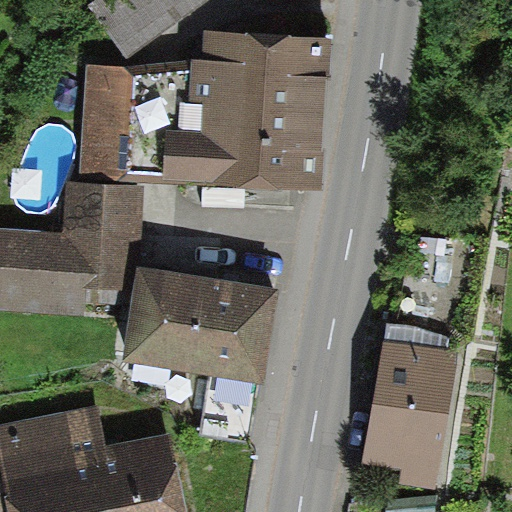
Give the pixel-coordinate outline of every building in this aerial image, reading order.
[(210,0),(95,0),(87,6),(125,60),(210,0)] [(333,37),(206,30),(200,57),(88,70),(84,178),(318,195),(322,155),(319,154),(324,77),(330,78),(333,37)] [(63,235),(0,229),(0,306),(85,314),(86,303),(134,305),(141,268),(145,187),(66,182),(63,235)] [(134,305),(125,359),(210,374),(200,430),(243,437),(253,383),(263,384),(279,292),(141,268),(134,305)] [(382,344),(365,464),(405,470),(403,482),(437,487),(456,354),(382,344)] [(184,511),(171,441),(106,453),(96,401),(0,419),(0,459),(10,511),(184,511)]
